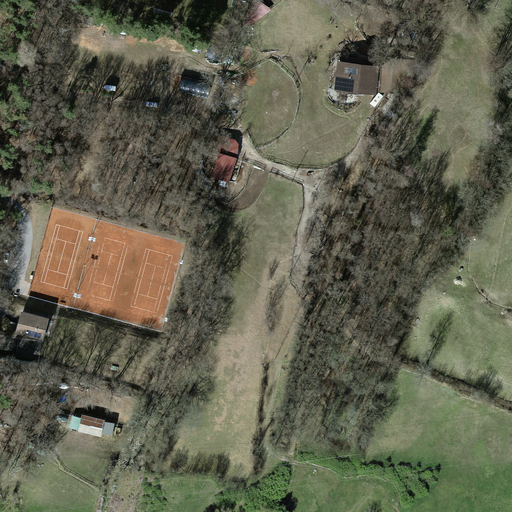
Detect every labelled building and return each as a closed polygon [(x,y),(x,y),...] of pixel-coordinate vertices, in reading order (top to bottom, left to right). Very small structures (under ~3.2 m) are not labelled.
[(378,65),(337,63),(336,92),(377,94),(378,65)] [(221,137),(211,176),(228,180),(238,141),(221,137)] [(46,315),(16,309),(11,332),(41,339),(46,315)] [(74,413),(71,425),(78,427),(81,415),(74,413)] [(104,420),(82,416),(79,434),(101,437),(104,420)]
